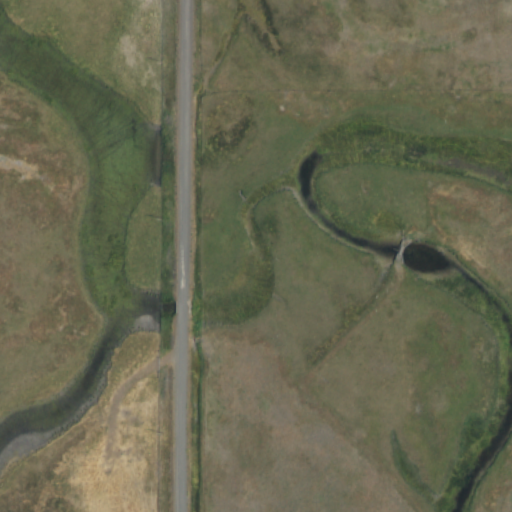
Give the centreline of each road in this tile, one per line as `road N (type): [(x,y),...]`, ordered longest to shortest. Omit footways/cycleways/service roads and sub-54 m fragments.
road 1 (residential): [(187,511),(190,0)]
road 2 (track): [(187,342),(126,386),(109,431),(108,465)]
